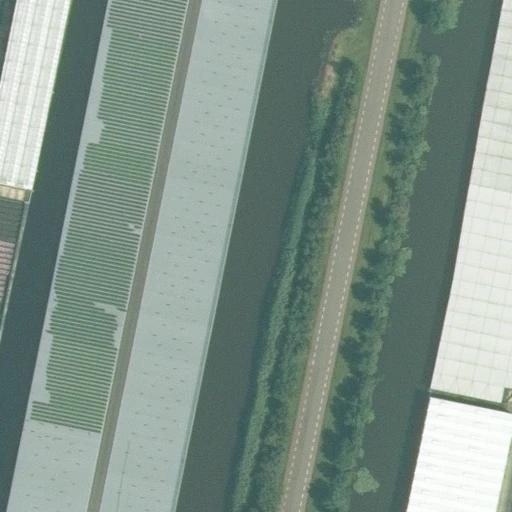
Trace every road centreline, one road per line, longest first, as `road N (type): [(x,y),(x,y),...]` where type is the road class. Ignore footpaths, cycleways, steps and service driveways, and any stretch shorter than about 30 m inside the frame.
road 1 (tertiary): [(396,0),(289,511)]
road 2 (unknown): [(194,0),(99,511)]
